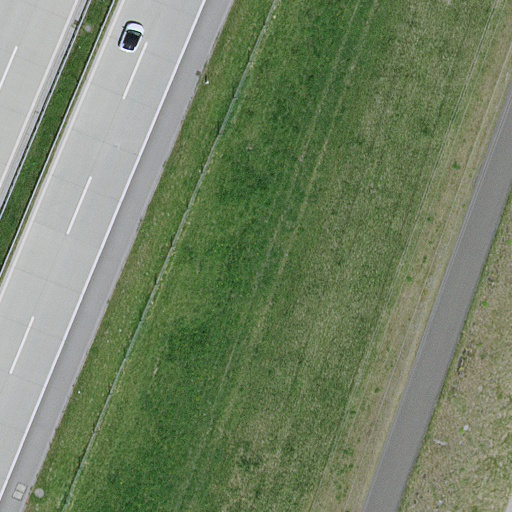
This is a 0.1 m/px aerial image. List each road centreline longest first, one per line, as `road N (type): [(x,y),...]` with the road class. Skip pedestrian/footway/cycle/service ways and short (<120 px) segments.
road 1 (motorway): [(0,390),(162,0)]
road 2 (track): [(511,127),(376,511)]
